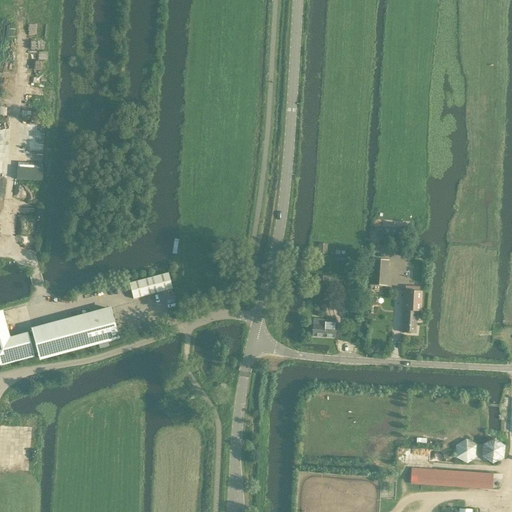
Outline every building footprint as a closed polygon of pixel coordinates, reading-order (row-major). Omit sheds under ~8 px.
[(319,244),(318,253),(327,254),(328,244),(319,244)] [(372,261),(370,285),(386,286),(388,262),(372,261)] [(168,273),(129,283),(133,299),(172,289),(168,273)] [(316,277),(315,297),(326,298),(328,278),(316,277)] [(405,293),(402,333),(414,334),(416,316),(421,317),(422,294),(422,292),(419,291),(420,287),(405,286),(405,291),(405,293)] [(0,319),(0,366),(33,357),(32,354),(39,353),(40,359),(118,338),(110,309),(33,330),(34,336),(28,338),(7,343),(0,319)] [(312,337),(324,338),(335,339),(336,321),(313,320),(312,337)] [(493,474),(411,468),(410,484),(492,490),(493,474)]
